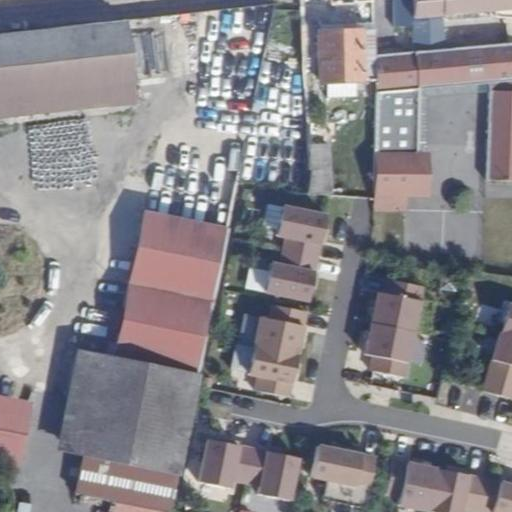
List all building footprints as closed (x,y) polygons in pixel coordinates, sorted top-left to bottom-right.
[(445,4),(446,15),(511,10),(511,0),(414,0),(414,3),(414,6),(445,4)] [(396,29),(414,29),(414,6),(414,3),(396,4),(396,29)] [(414,29),(413,53),(448,49),(446,15),(445,4),(414,6),(414,29)] [(358,86),(370,90),(371,54),(372,23),(341,24),(339,7),(302,9),(304,56),(323,54),(326,85),(330,85),(358,86)] [(0,96),(132,82),(127,21),(0,35),(0,96)] [(511,43),(482,46),(484,65),(511,63),(511,43)] [(511,63),(484,65),(482,46),(448,49),(413,53),(413,90),(490,83),(486,183),(492,183),(511,183),(511,63)] [(370,90),(413,90),(413,53),(371,54),(370,90)] [(0,115),(134,101),(132,82),(0,96),(0,115)] [(358,100),(358,86),(330,85),(331,100),(358,100)] [(412,151),(413,90),(370,90),(369,152),(412,151)] [(310,173),(306,194),(331,196),(327,143),(320,143),(320,132),(308,133),(310,173)] [(369,152),(370,210),(402,211),(402,197),(423,196),(423,151),(412,151),(369,152)] [(324,216),(281,207),(275,236),(285,238),(282,252),(315,259),(324,216)] [(212,301),(227,229),(142,211),(127,283),(212,301)] [(315,259),(282,252),(279,266),(269,264),(263,293),(306,301),(315,259)] [(421,287),(388,281),(385,295),(376,293),(369,324),(412,333),(421,287)] [(212,301),(127,283),(111,357),(89,353),(70,453),(82,456),(135,468),(127,505),(160,511),(168,511),(169,511),(212,301)] [(511,306),(507,305),(499,333),(511,336),(511,306)] [(305,312),(271,306),(268,320),(258,318),(252,346),(296,355),(305,312)] [(372,357),(369,371),(403,378),(412,333),(369,324),(363,355),(372,357)] [(511,336),(499,333),(491,360),(511,366),(511,336)] [(296,355),(252,346),(247,375),(257,377),(254,391),(287,398),(296,355)] [(70,453),(89,353),(74,351),(55,450),(70,453)] [(506,365),(491,360),(482,392),(498,396),(506,365)] [(511,366),(506,365),(498,396),(511,400),(511,366)] [(31,398),(0,391),(0,409),(28,415),(31,398)] [(0,409),(0,460),(18,464),(28,415),(0,409)] [(252,450),(206,440),(197,483),(229,489),(231,480),(245,483),(252,450)] [(375,458),(316,446),(310,478),(326,481),(321,500),(364,509),(375,458)] [(288,501),(297,459),(252,450),(245,483),(259,486),(257,495),(288,501)] [(73,493),(127,505),(135,468),(82,456),(73,493)] [(428,511),(436,470),(391,461),(384,494),(399,497),(397,506),(428,511)] [(474,511),(481,479),(436,470),(428,511),(459,511),(460,509),(472,511),(474,511)] [(482,511),(491,481),(481,479),(474,511),(482,511)] [(490,511),(499,483),(491,481),(482,511),(490,511)] [(511,511),(511,486),(499,483),(490,511),(511,511)]
